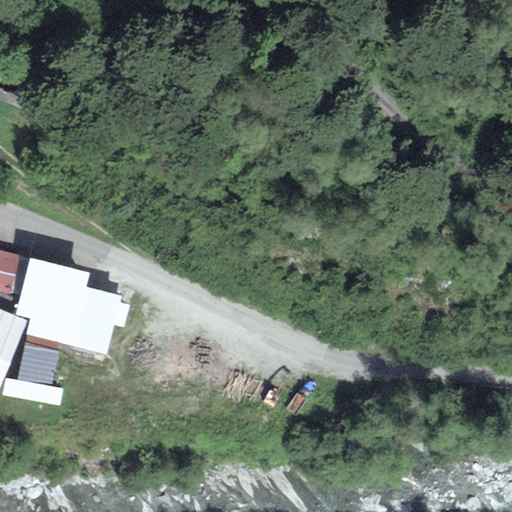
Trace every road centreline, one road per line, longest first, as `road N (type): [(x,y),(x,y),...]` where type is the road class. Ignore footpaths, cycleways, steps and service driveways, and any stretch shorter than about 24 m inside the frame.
road 1 (unclassified): [(511,376),(327,355),(0,216)]
road 2 (track): [(511,181),(455,160),(407,125),(278,0)]
